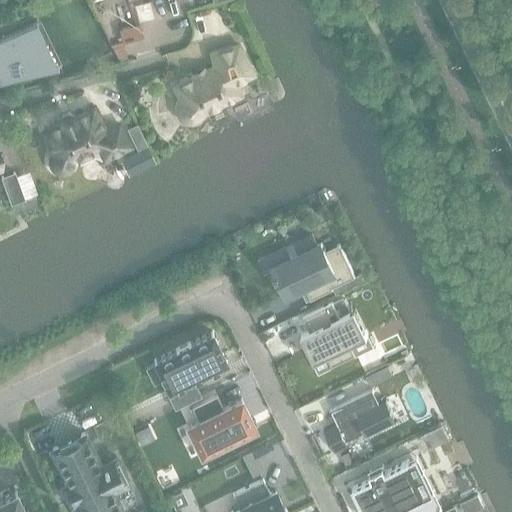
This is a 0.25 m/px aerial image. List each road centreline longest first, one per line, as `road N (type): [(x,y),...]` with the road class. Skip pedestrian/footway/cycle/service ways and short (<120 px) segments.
road 1 (residential): [(0,404),(225,291),(333,511)]
road 2 (residential): [(0,106),(154,63)]
road 3 (tertiary): [(451,0),(511,123)]
